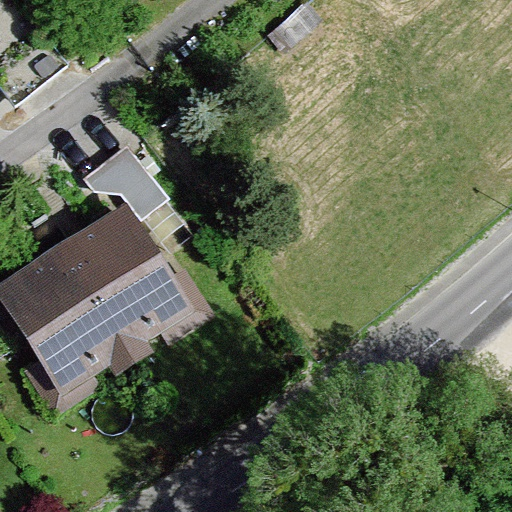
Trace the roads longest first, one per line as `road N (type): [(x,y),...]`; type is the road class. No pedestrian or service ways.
road 1 (tertiary): [(197,511),(385,383),(511,276)]
road 2 (residential): [(0,159),(102,86)]
